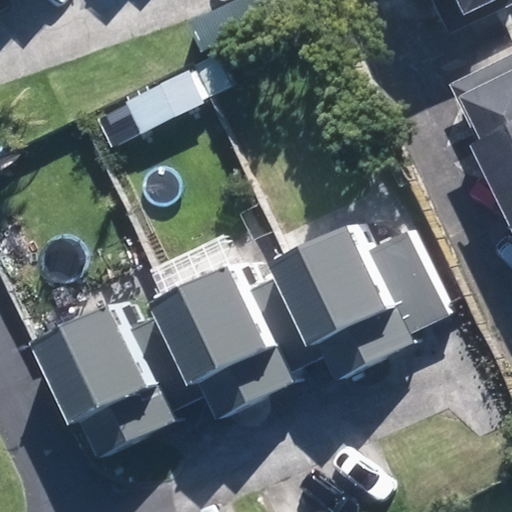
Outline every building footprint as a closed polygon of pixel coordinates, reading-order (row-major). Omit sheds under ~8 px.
[(511,0),(421,0),(440,36),(511,0)] [(511,56),(455,84),(511,200),(511,56)] [(462,321),(423,237),(386,254),(372,227),(294,265),(300,276),(339,359),(350,384),(429,347),(425,338),(462,321)] [(339,359),(300,276),(265,292),(254,270),(178,305),(181,313),(219,395),(231,420),(309,383),(305,374),(339,359)] [(219,395),(181,313),(146,330),(133,305),(55,342),(110,458),(190,420),(187,411),(219,395)]
